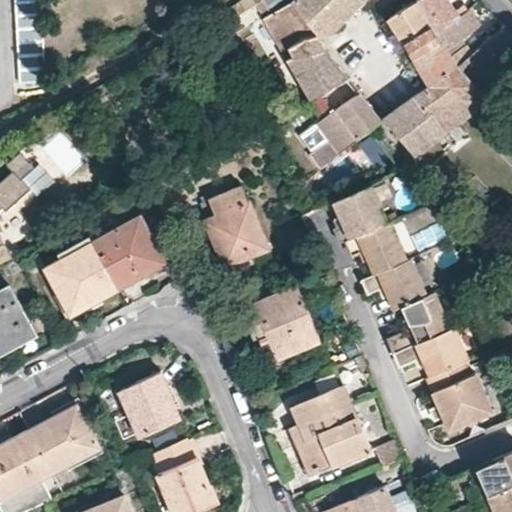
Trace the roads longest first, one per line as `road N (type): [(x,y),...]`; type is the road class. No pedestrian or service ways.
road 1 (residential): [(0,401),(168,317),(198,322),(276,511)]
road 2 (track): [(222,0),(0,133)]
